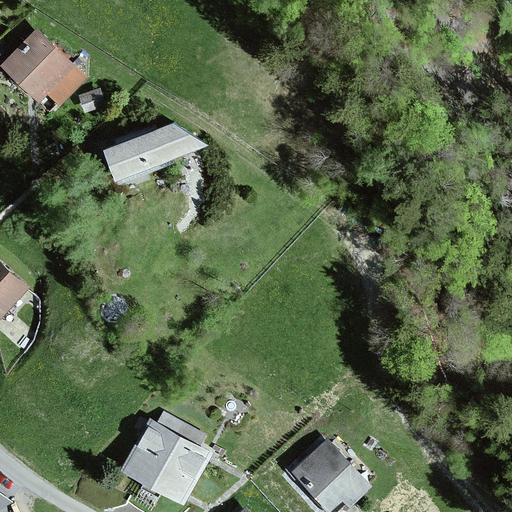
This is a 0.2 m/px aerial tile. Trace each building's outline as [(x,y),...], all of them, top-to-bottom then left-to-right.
[(43,31),(9,64),(46,102),(55,94),(65,104),(91,79),(43,31)] [(103,86),(83,91),(87,109),(108,104),(103,86)] [(179,125),(116,147),(127,181),(213,146),(179,125)] [(0,319),(35,280),(0,249),(0,319)] [(218,450),(153,418),(127,472),(192,504),(218,450)] [(332,438),(296,470),(334,511),(337,511),(349,502),(355,508),(377,488),(332,438)] [(14,500),(0,487),(0,505),(1,508),(14,500)] [(260,511),(252,502),(240,511),(260,511)]
